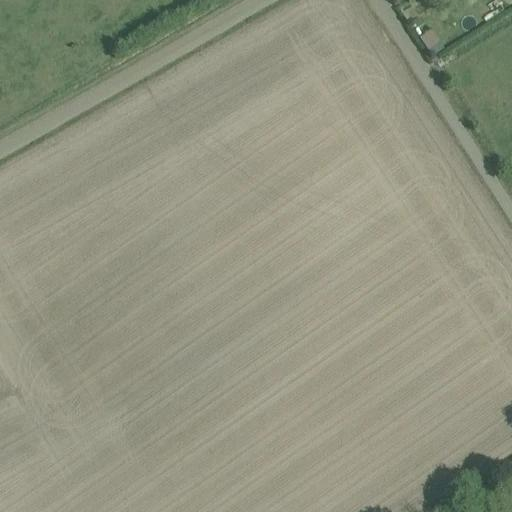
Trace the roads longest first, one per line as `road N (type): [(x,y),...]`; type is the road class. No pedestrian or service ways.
road 1 (unclassified): [(0,158),(271,0)]
road 2 (unclassified): [(511,216),(375,0)]
